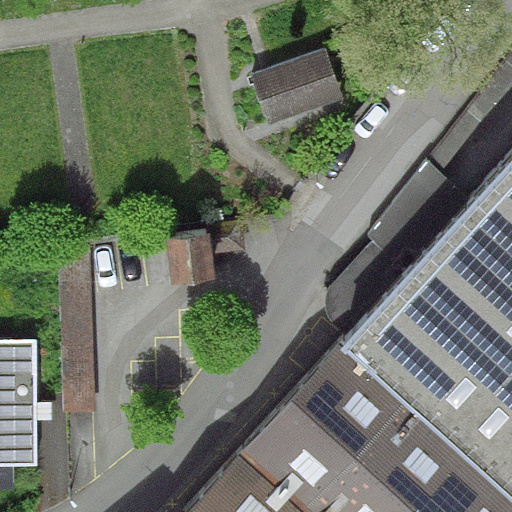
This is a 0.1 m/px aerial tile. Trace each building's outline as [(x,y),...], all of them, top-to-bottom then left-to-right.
[(511,46),(426,158),(442,172),(511,83),(511,46)] [(343,99),(325,47),(249,75),(268,126),(343,99)] [(347,336),(186,511),(511,511),(511,154),(472,199),(406,271),(370,311),(347,336)] [(406,271),(472,199),(442,172),(426,158),(369,234),(374,239),(395,259),(406,271)] [(241,220),(209,224),(213,253),(245,249),(241,220)] [(209,224),(166,230),(171,276),(215,271),(213,253),(209,224)] [(395,259),(374,239),(329,286),(326,294),(325,302),(327,311),(330,320),(334,326),(347,336),(370,311),(362,304),(361,301),(361,299),(362,296),(395,259)] [(91,241),(58,242),(62,409),(95,408),(91,241)] [(406,271),(395,259),(362,296),(361,299),(361,301),(362,304),(370,311),(406,271)] [(37,338),(0,338),(0,466),(14,466),(38,466),(37,338)] [(14,466),(0,466),(0,489),(14,490),(14,466)]
